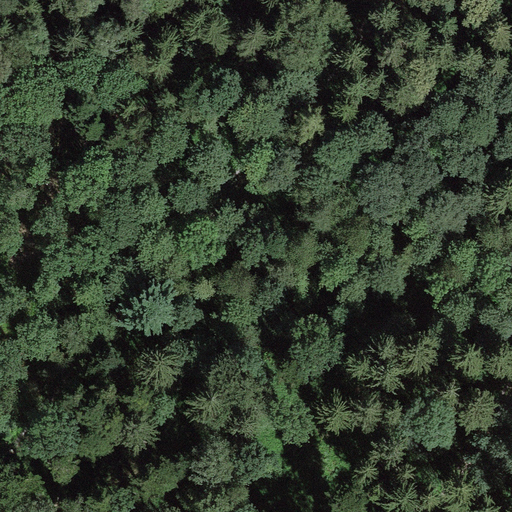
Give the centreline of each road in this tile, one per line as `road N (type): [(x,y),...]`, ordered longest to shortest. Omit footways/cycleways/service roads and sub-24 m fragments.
road 1 (track): [(416,0),(68,372),(0,463)]
road 2 (track): [(511,385),(438,511)]
